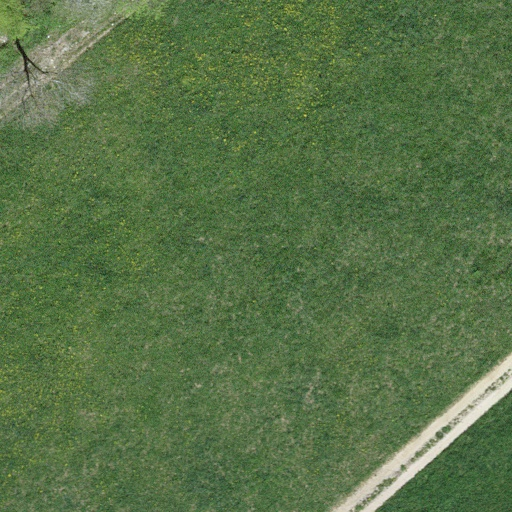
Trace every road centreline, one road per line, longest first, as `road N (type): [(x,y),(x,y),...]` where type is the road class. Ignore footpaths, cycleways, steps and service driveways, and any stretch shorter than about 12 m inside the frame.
road 1 (track): [(348,511),(511,361)]
road 2 (track): [(118,0),(0,105)]
